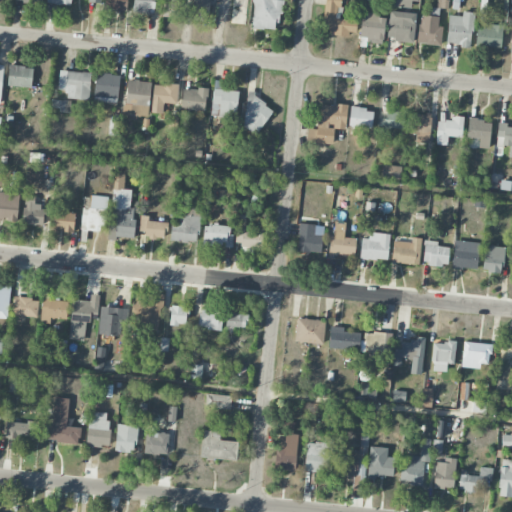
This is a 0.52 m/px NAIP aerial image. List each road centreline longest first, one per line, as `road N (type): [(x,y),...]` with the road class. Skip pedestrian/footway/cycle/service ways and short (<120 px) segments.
road 1 (residential): [(251,511),(307,0)]
road 2 (residential): [(511,310),(0,255)]
road 3 (residential): [(511,87),(0,34)]
road 4 (residential): [(317,511),(0,477)]
